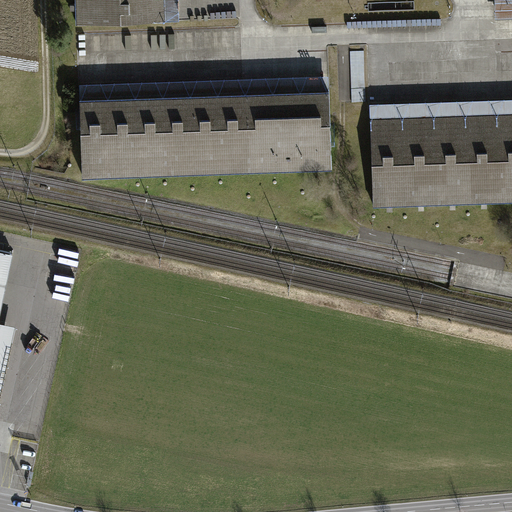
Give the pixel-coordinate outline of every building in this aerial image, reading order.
[(164,0),(76,0),(77,23),(165,20),(164,0)] [(165,0),(166,17),(179,17),(178,0),(165,0)] [(511,0),(495,0),(496,18),(511,17),(511,0)] [(223,43),(238,43),(237,27),(222,28),(223,43)] [(366,70),(365,49),(352,50),(353,70),(366,70)] [(329,88),(80,99),(83,176),(332,165),(329,88)] [(511,112),(370,117),(373,206),(511,201),(511,112)] [(0,394),(15,327),(0,323),(0,317),(14,254),(0,250),(0,394)]
